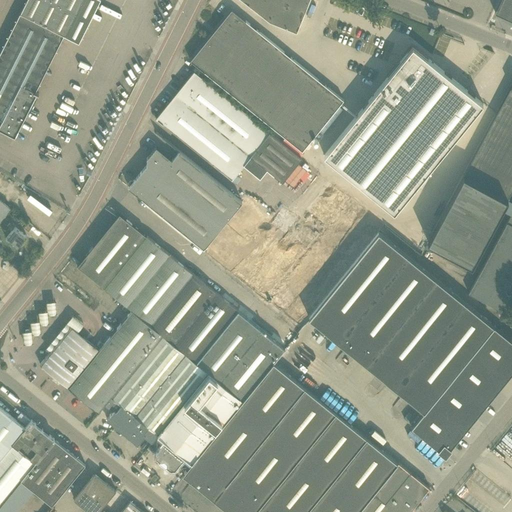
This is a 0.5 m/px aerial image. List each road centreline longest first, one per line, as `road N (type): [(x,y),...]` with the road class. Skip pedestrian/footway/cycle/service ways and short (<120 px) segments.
road 1 (tertiary): [(0,325),(98,191),(193,0)]
road 2 (unclassified): [(166,511),(0,375)]
road 3 (unknown): [(138,109),(220,175),(274,192)]
road 4 (unclassified): [(426,511),(511,406)]
road 5 (unclassified): [(511,48),(391,0)]
